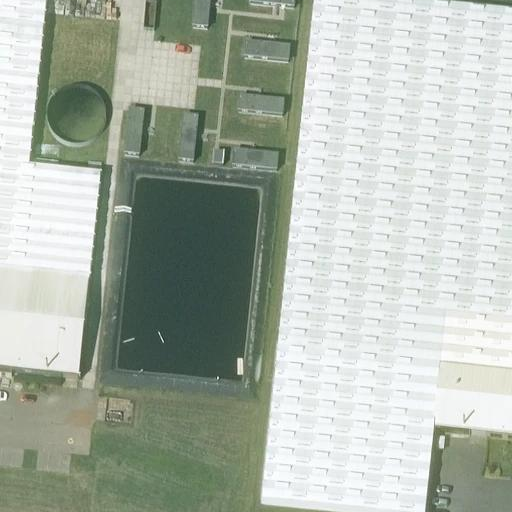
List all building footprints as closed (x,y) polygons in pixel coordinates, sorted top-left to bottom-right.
[(0,0),(0,271),(89,281),(100,179),(29,171),(46,0),(0,0)] [(195,0),(192,30),(206,31),(209,0),(195,0)] [(249,0),(249,6),(293,11),(294,0),(249,0)] [(511,17),(347,0),(313,0),(261,506),(318,511),(424,511),(433,433),(444,323),(511,330),(511,17)] [(245,46),(243,60),(287,65),(289,51),(245,46)] [(239,100),(238,115),(281,119),(283,105),(239,100)] [(128,113),(124,157),(138,159),(143,115),(128,113)] [(183,119),(178,163),(192,165),(197,121),(183,119)] [(233,154),(232,169),(276,173),(277,159),(233,154)] [(214,155),(212,166),(222,168),(223,156),(214,155)] [(79,383),(89,281),(0,271),(0,379),(11,380),(11,376),(79,383)] [(433,433),(511,441),(511,330),(444,323),(433,433)]
